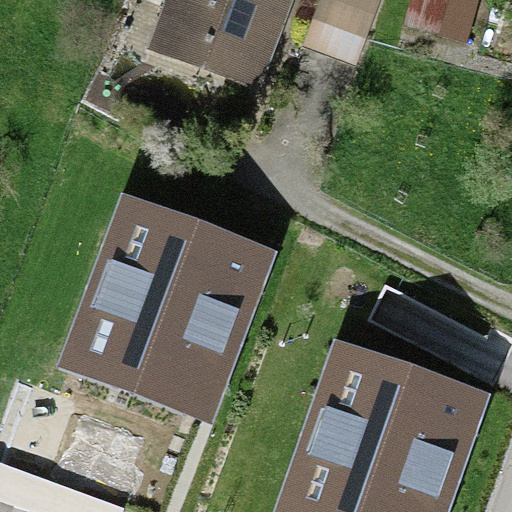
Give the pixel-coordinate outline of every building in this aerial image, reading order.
[(277,0),(170,0),(153,53),(249,90),(277,0)] [(378,5),(362,0),(321,0),(303,54),(353,75),(378,5)] [(489,0),(452,0),(440,34),(473,46),(489,0)] [(265,247),(130,199),(74,357),(209,404),(265,247)] [(439,511),(481,391),(337,342),(282,502),(311,511),(439,511)]
